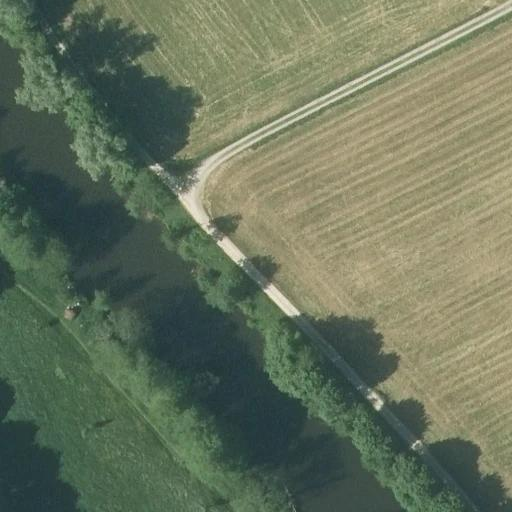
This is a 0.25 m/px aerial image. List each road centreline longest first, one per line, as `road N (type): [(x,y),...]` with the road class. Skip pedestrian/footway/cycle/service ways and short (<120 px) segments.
road 1 (track): [(36,0),(56,41),(157,179),(475,511)]
road 2 (track): [(157,179),(511,16)]
road 3 (track): [(248,511),(0,226)]
